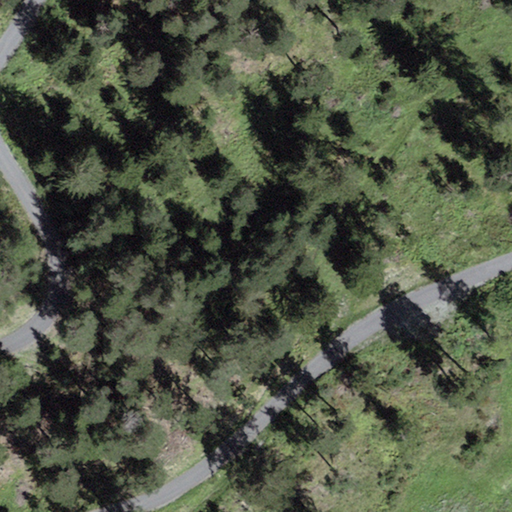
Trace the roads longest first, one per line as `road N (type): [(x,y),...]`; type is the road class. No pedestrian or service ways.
road 1 (track): [(107,511),(207,462),(285,370),(345,331),(511,255)]
road 2 (track): [(0,139),(14,189),(57,267),(46,317),(0,347)]
